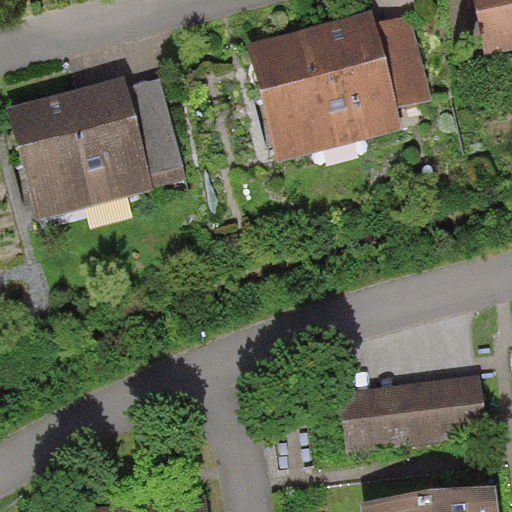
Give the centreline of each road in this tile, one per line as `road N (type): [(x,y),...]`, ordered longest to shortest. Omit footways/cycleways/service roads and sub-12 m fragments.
road 1 (residential): [(228,355),(398,294),(511,265)]
road 2 (residential): [(0,467),(228,355)]
road 3 (residential): [(0,56),(186,0)]
road 4 (residential): [(228,355),(242,511)]
